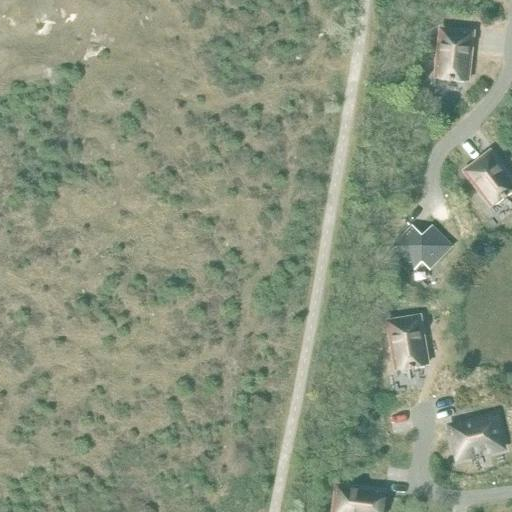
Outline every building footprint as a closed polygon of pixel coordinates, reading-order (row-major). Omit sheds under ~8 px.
[(464,81),(468,81),(473,33),(441,30),(435,78),(439,78),(439,80),(449,81),(449,82),(453,82),(464,83),(464,81)] [(511,180),(490,152),(465,172),(491,206),(494,204),(495,206),(503,200),(504,200),(507,197),(511,193),(511,180)] [(422,263),(429,270),(452,247),(432,226),(422,236),(412,226),(392,247),(415,270),(422,263)] [(424,365),(427,364),(420,317),(388,322),(396,370),(399,369),(399,371),(410,370),(414,369),(425,367),(424,365)] [(488,452),(502,448),(495,417),(450,427),(458,459),(471,455),(471,453),(488,449),(488,452)] [(337,486),(333,511),(381,511),(385,492),(337,486)]
